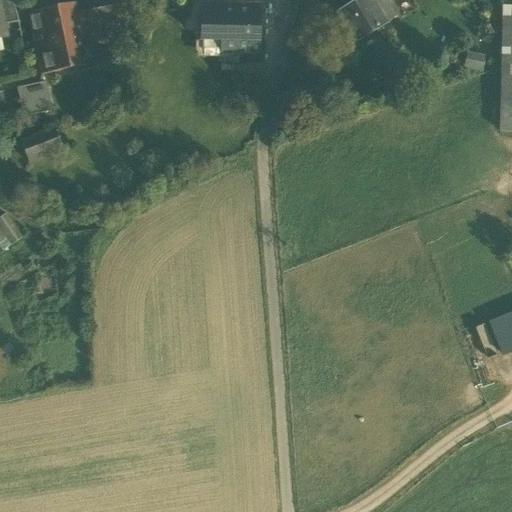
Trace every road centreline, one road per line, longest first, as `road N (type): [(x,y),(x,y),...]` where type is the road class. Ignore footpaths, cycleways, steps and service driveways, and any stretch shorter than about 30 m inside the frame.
road 1 (track): [(260,147),(287,511)]
road 2 (residential): [(294,0),(260,147)]
